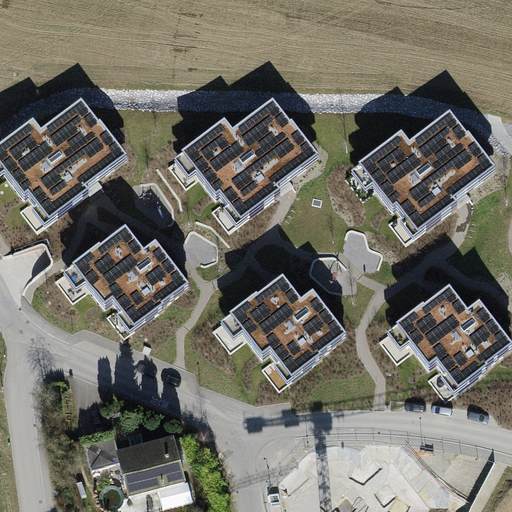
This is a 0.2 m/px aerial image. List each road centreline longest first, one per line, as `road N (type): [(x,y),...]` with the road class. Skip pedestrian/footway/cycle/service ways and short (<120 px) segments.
road 1 (residential): [(34,511),(19,395),(23,354),(64,358),(218,437)]
road 2 (residential): [(218,437),(362,421),(511,444)]
